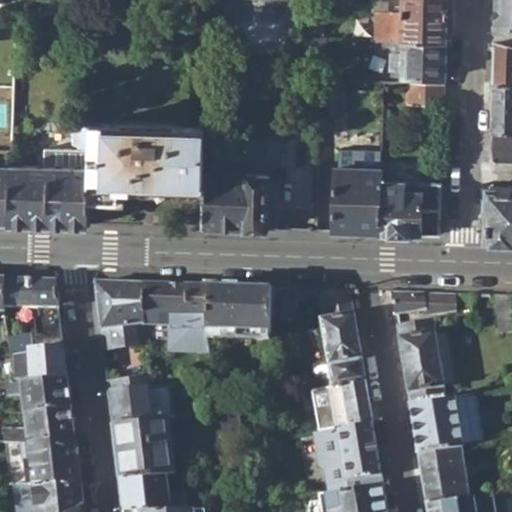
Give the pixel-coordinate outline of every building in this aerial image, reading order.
[(323,9),(342,10),(345,2),(345,0),(318,0),(316,9),(323,9)] [(401,0),(401,12),(444,14),(444,0),(401,0)] [(511,0),(495,0),(494,24),(511,28),(511,0)] [(342,10),(368,10),(368,3),(345,2),(342,10)] [(372,11),(380,11),(384,12),(384,4),(368,3),(368,10),(372,11)] [(322,38),(323,9),(316,9),(306,37),(322,38)] [(444,14),(401,12),(384,12),(380,11),(372,11),(371,39),(376,39),(378,39),(444,41),(444,14)] [(297,66),(321,69),(322,38),(306,37),(297,66)] [(443,76),(444,41),(378,39),(376,39),(376,50),(382,54),(391,55),(391,68),(402,68),(403,77),(443,76)] [(118,183),(205,187),(205,170),(206,127),(191,126),(192,45),(85,41),(86,116),(86,198),(117,198),(118,183)] [(511,48),(494,43),(492,83),(511,83),(511,48)] [(339,112),(341,80),(321,79),(320,112),(339,112)] [(409,102),(442,103),(443,83),(409,83),(409,102)] [(511,83),(492,83),(491,131),(511,131),(511,83)] [(86,222),(86,198),(86,116),(75,116),(77,149),(48,148),(47,163),(12,163),(9,221),(86,222)] [(511,131),(491,131),(491,159),(511,160),(511,131)] [(341,149),(340,167),(380,169),(380,151),(341,149)] [(0,220),(9,221),(12,163),(0,163),(0,220)] [(330,230),(378,231),(380,181),(380,169),(340,167),(333,167),(330,230)] [(280,172),(205,170),(205,187),(203,226),(276,228),(277,188),(280,172)] [(439,181),(380,181),(378,231),(438,233),(439,181)] [(486,234),(511,234),(511,184),(488,184),(486,234)] [(56,281),(4,279),(4,305),(58,307),(56,281)] [(104,348),(149,343),(146,322),(147,283),(96,282),(104,348)] [(207,284),(147,283),(146,322),(165,321),(166,313),(211,316),(207,284)] [(272,287),(207,284),(211,316),(217,361),(271,364),(273,318),(272,287)] [(297,288),(272,287),(273,318),(297,317),(297,288)] [(319,389),(321,388),(366,380),(357,330),(350,289),(322,288),(327,317),(322,318),(330,363),(315,366),(319,389)] [(392,291),(396,316),(428,311),(429,315),(458,311),(457,307),(475,304),(474,293),(392,291)] [(504,333),(511,331),(511,294),(497,294),(504,333)] [(398,326),(410,405),(448,398),(435,320),(398,326)] [(2,352),(6,353),(31,350),(30,335),(2,337),(2,352)] [(6,353),(9,383),(68,379),(64,349),(31,350),(6,353)] [(154,376),(109,382),(109,387),(155,381),(154,376)] [(21,396),(23,410),(71,405),(68,379),(9,383),(4,384),(5,396),(21,396)] [(319,389),(312,390),(320,432),(327,430),(347,427),(374,424),(366,380),(321,388),(319,389)] [(110,391),(155,385),(155,381),(109,387),(110,391)] [(110,391),(114,426),(156,421),(153,403),(184,399),(182,381),(155,385),(110,391)] [(484,444),(476,394),(456,397),(448,398),(410,405),(418,455),(462,447),(484,444)] [(222,407),(229,446),(243,444),(237,404),(222,407)] [(20,440),(23,440),(74,436),(71,405),(23,410),(24,425),(5,425),(4,439),(20,440)] [(114,426),(120,481),(171,476),(176,475),(169,419),(156,421),(114,426)] [(328,493),(332,493),(383,485),(374,424),(347,427),(327,430),(320,432),(314,433),(320,466),(327,470),(328,493)] [(22,483),(34,485),(81,489),(74,436),(23,440),(20,440),(19,463),(23,463),(22,483)] [(418,455),(426,503),(469,495),(462,447),(418,455)] [(120,481),(123,511),(134,511),(183,510),(190,509),(187,491),(172,493),(171,476),(120,481)] [(83,511),(81,489),(34,485),(37,511),(36,511),(83,511)] [(387,511),(383,485),(332,493),(328,493),(318,494),(320,509),(318,511),(387,511)] [(426,503),(427,511),(476,511),(474,495),(469,495),(426,503)]
